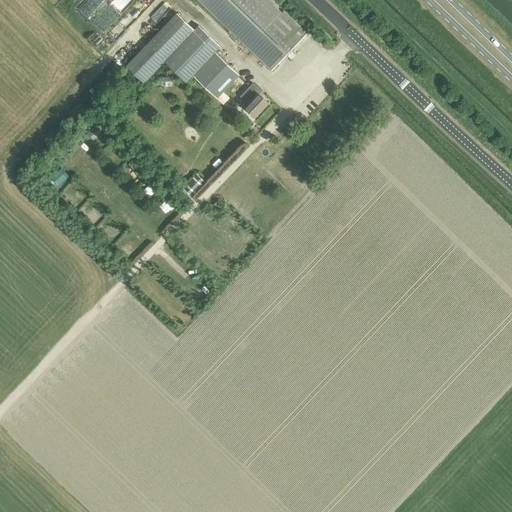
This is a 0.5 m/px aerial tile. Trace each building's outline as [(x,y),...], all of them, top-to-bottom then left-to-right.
[(141,0),(130,10),(134,14),(147,3),(144,0),(141,0)] [(198,0),(199,0),(272,70),(307,34),(284,11),(281,13),(267,0),(198,0)] [(176,15),(127,67),(145,84),(165,62),(194,31),(176,15)] [(194,31),(165,62),(186,82),(193,75),(218,98),(240,75),(215,52),(220,47),(199,25),(194,31)] [(130,42),(129,51),(137,52),(138,42),(130,42)] [(250,86),(241,96),(249,104),(245,107),(255,117),(269,103),(259,93),(258,94),(250,86)] [(136,170),(142,172),(144,163),(139,161),(136,170)] [(183,188),(192,197),(205,183),(196,174),(183,188)] [(154,176),(150,179),(157,186),(160,183),(154,176)] [(166,197),(170,206),(179,202),(174,193),(166,197)] [(219,200),(213,206),(219,213),(226,207),(219,200)] [(130,241),(125,245),(132,254),(137,250),(130,241)]
